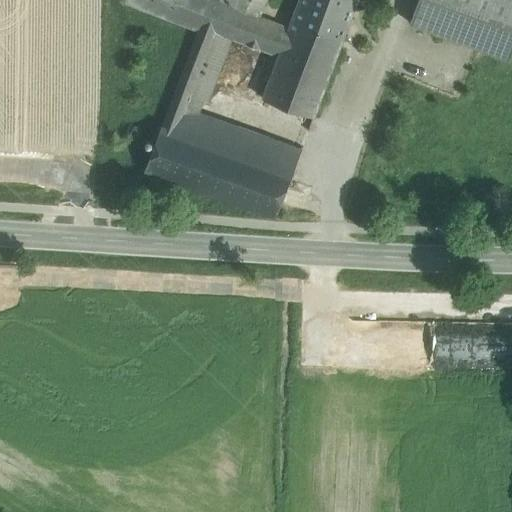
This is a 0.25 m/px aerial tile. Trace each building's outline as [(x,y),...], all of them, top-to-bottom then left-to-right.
[(209,0),(122,0),(199,30),(209,0)] [(209,0),(199,30),(162,125),(177,131),(186,106),(190,95),(196,98),(220,34),(279,55),(263,98),(308,114),(314,116),(342,40),(292,21),(289,27),(260,17),(266,0),(209,0)] [(357,0),(299,0),(292,21),(342,40),(357,0)] [(511,49),(511,0),(419,0),(411,23),(509,59),(511,49)] [(301,149),(186,106),(177,131),(293,172),(301,149)] [(307,133),(314,116),(308,114),(302,131),(307,133)] [(177,131),(162,125),(145,170),(275,217),(293,172),(177,131)] [(320,367),(511,367),(511,307),(492,308),(492,322),(503,322),(503,334),(434,334),(434,327),(320,327),(320,367)]
